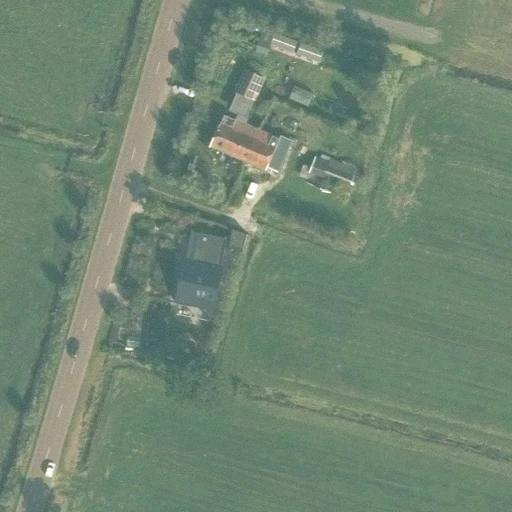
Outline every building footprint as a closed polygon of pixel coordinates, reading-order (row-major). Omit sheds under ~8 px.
[(275,33),(270,46),(293,54),(298,42),(275,33)] [(301,44),(297,55),(319,63),(323,52),(301,44)] [(264,77),(245,69),(236,90),(238,91),(230,108),(247,116),(255,98),(264,77)] [(251,140),(255,131),(224,117),(210,147),(242,162),(252,140),(251,140)] [(252,140),(242,162),(264,172),(266,167),(280,172),(293,141),(281,137),(280,140),(279,139),(278,142),(255,131),(251,140),(252,140)] [(344,148),(356,153),(359,144),(348,139),(344,148)] [(310,173),(350,188),(357,169),(330,159),(329,162),(315,157),(312,168),(304,165),(299,176),(308,179),(310,173)] [(250,221),(231,214),(226,227),(246,234),(250,221)] [(213,322),(231,238),(230,238),(229,239),(203,233),(197,260),(191,259),(197,231),(196,230),(176,321),(178,321),(181,303),(214,310),(212,321),(213,322)] [(237,231),(233,249),(246,252),(251,237),(237,231)] [(116,287),(148,288),(150,236),(117,235),(116,287)] [(138,338),(137,328),(138,328),(137,302),(115,304),(117,340),(138,338)] [(141,321),(141,350),(156,350),(156,321),(141,321)]
